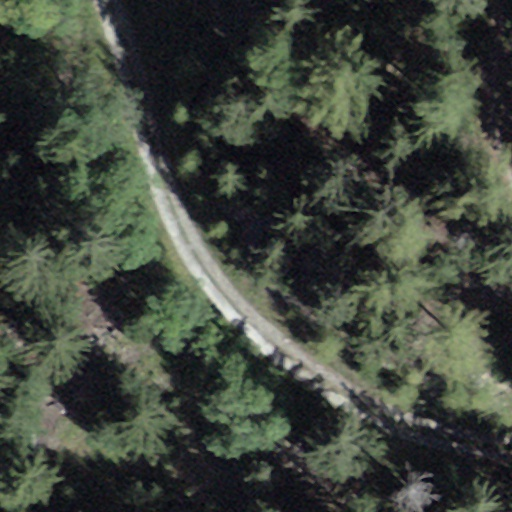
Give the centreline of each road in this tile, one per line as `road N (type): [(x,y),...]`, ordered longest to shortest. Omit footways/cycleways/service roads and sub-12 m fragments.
road 1 (track): [(511,451),(440,439),(346,399),(206,275),(166,189),(109,0)]
road 2 (track): [(510,0),(505,78),(511,151)]
